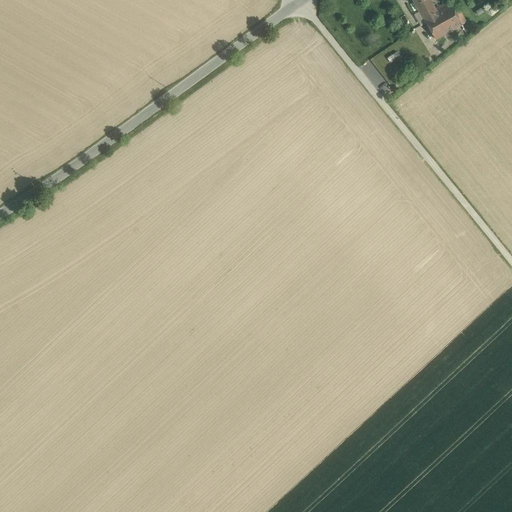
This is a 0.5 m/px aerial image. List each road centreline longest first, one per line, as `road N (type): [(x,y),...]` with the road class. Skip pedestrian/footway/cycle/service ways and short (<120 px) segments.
road 1 (tertiary): [(300,0),(0,213)]
road 2 (unclassified): [(300,0),(511,262)]
